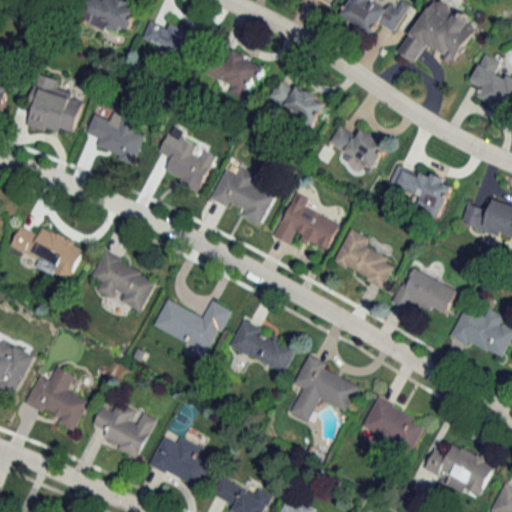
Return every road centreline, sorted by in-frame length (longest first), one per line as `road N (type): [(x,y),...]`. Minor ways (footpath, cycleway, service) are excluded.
road 1 (residential): [(511,421),(219,255),(0,160)]
road 2 (residential): [(511,164),(219,0)]
road 3 (residential): [(139,511),(0,451)]
